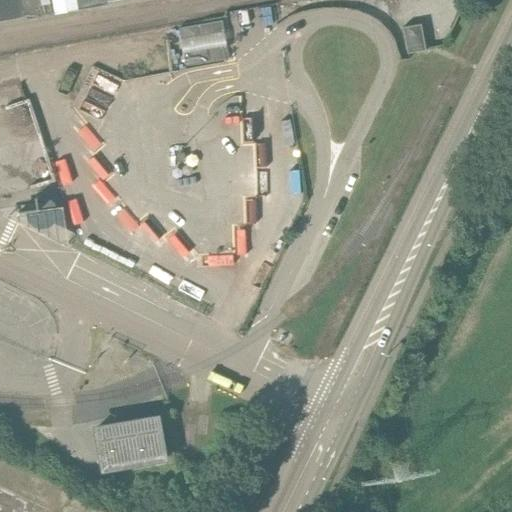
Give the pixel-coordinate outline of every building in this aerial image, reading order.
[(0,0),(0,21),(26,16),(28,18),(108,4),(107,2),(118,0),(0,0)] [(181,41),(220,34),(218,22),(179,29),(181,41)] [(407,54),(426,51),(421,24),(403,28),(407,54)] [(185,67),(225,60),(223,46),(183,53),(185,67)] [(54,223),(57,220),(58,217),(58,214),(58,211),(57,208),(56,205),(54,203),(52,201),(49,199),(46,198),(43,197),(40,197),(35,198),(37,209),(26,211),(26,213),(26,216),(27,219),(28,221),(30,224),(32,226),(35,227),(38,228),(41,229),(44,229),(47,228),(50,227),(52,225),(54,223)] [(103,471),(165,459),(157,418),(96,429),(103,471)]
